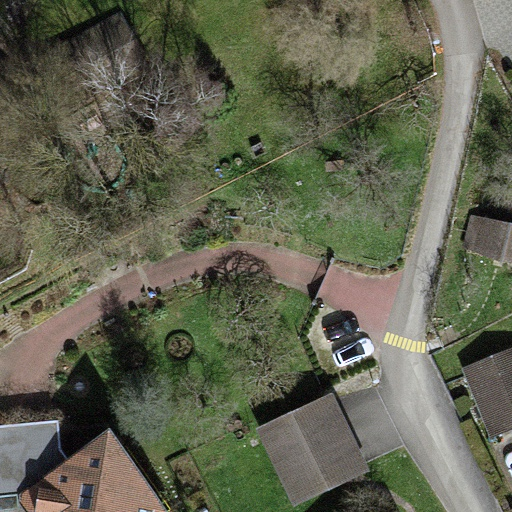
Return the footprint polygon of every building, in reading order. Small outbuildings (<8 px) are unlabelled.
[(511,224),(469,214),(461,247),(511,258),(511,224)] [(511,356),(464,377),(493,442),(511,433),(511,356)] [(330,392),(254,428),(292,507),(368,471),(330,392)] [(51,430),(0,431),(0,498),(32,497),(52,484),(51,430)] [(32,497),(22,504),(27,511),(149,511),(106,447),(52,484),(32,497)]
